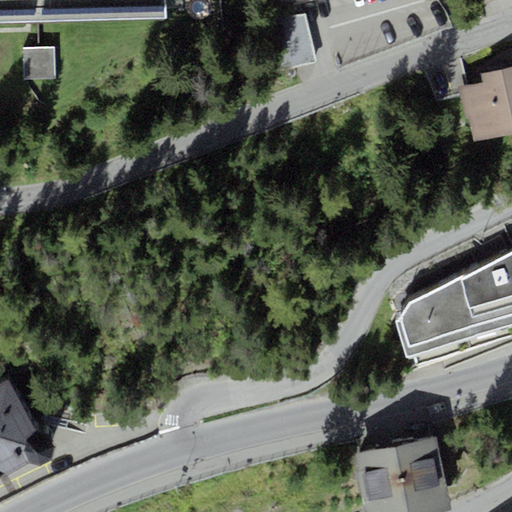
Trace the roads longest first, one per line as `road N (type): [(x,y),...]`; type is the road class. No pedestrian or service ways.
road 1 (residential): [(0,199),(67,186),(511,25)]
road 2 (residential): [(187,448),(181,415),(190,403),(316,375),(345,341),(380,269),(511,200)]
road 3 (residential): [(187,448),(511,369)]
road 4 (residential): [(34,511),(187,448)]
